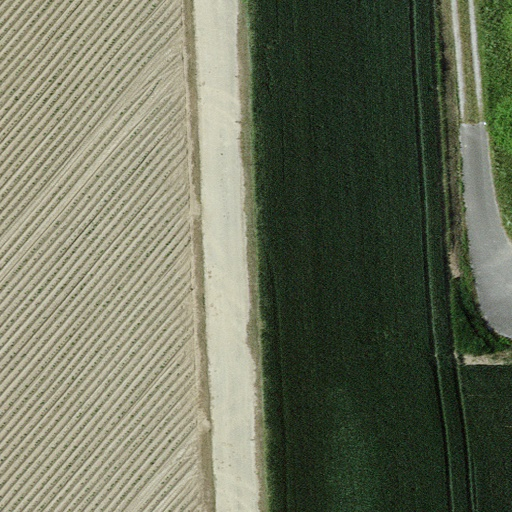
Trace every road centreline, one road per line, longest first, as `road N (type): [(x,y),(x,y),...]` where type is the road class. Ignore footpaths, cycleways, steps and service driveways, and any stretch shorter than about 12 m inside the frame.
road 1 (track): [(214,0),(236,511)]
road 2 (track): [(511,291),(497,276),(482,220),(462,0)]
